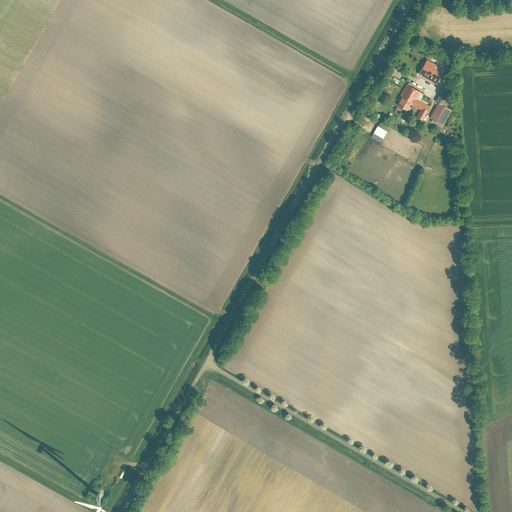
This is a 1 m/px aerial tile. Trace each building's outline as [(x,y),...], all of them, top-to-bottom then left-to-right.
[(446,70),(428,60),(419,75),(437,86),(446,70)] [(422,93),(406,84),(398,97),(401,99),(397,106),(406,111),(410,105),(412,106),(411,109),(419,113),(416,118),(422,122),(431,107),(418,100),(422,93)] [(435,102),(438,103),(446,107),(454,92),(443,86),(435,102)] [(446,107),(438,103),(430,119),(444,126),(452,111),(446,107)] [(371,137),(381,143),(387,131),(378,126),(371,137)]
